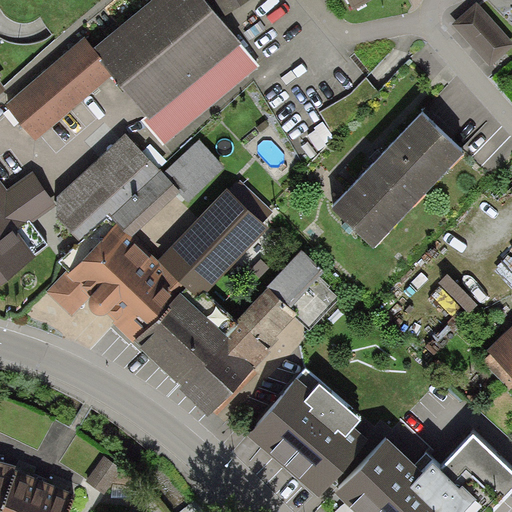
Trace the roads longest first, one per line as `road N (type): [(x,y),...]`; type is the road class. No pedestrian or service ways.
road 1 (tertiary): [(0,346),(94,381),(158,421),(254,511)]
road 2 (unknown): [(369,327),(161,511)]
road 3 (residential): [(315,0),(337,32),(358,39),(424,25),(511,118)]
